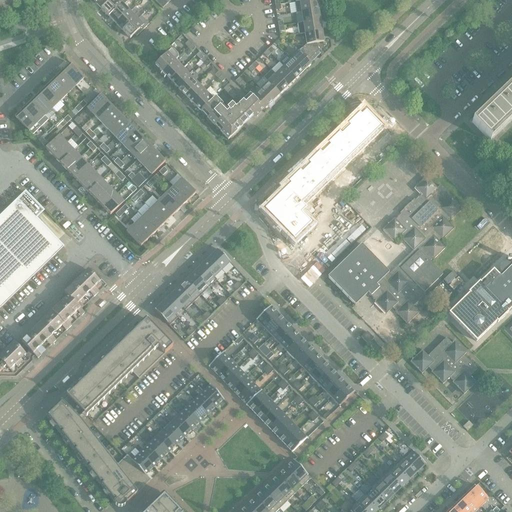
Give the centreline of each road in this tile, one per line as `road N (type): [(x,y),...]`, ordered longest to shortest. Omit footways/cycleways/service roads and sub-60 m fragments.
road 1 (residential): [(465,462),(281,277),(243,208)]
road 2 (residential): [(221,186),(79,42),(64,0)]
road 3 (tertiary): [(60,368),(233,199)]
road 4 (tertiary): [(361,74),(233,199)]
road 5 (unknown): [(85,228),(73,241),(56,240),(12,198),(27,168)]
road 6 (residential): [(511,229),(425,139)]
road 7 (residential): [(96,511),(19,414)]
road 8 (residential): [(425,139),(511,56)]
